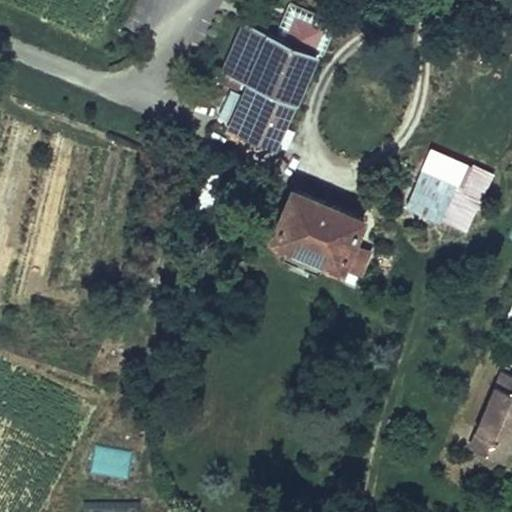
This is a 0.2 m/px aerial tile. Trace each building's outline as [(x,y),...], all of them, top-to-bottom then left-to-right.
[(327,43),(337,20),(294,2),(285,26),(327,43)] [(511,41),(511,21),(504,20),(499,45),(511,47),(511,41)] [(230,129),(240,134),(273,148),(275,149),(317,52),(244,21),(223,71),(250,82),(230,129)] [(273,148),(240,134),(235,146),(267,160),(273,148)] [(432,155),(423,173),(460,190),(468,172),(432,155)] [(479,199),(460,190),(423,173),(421,172),(406,205),(465,231),(479,199)] [(342,268),(343,266),(353,242),(364,217),(294,188),(273,238),(342,268)] [(369,249),(353,242),(343,266),(359,272),(369,249)] [(122,287),(104,283),(102,295),(120,298),(122,287)] [(476,431),(509,446),(510,446),(511,441),(511,374),(502,370),(476,431)] [(504,459),(509,446),(476,431),(470,445),(504,459)] [(89,471),(127,478),(132,451),(94,444),(89,471)]
